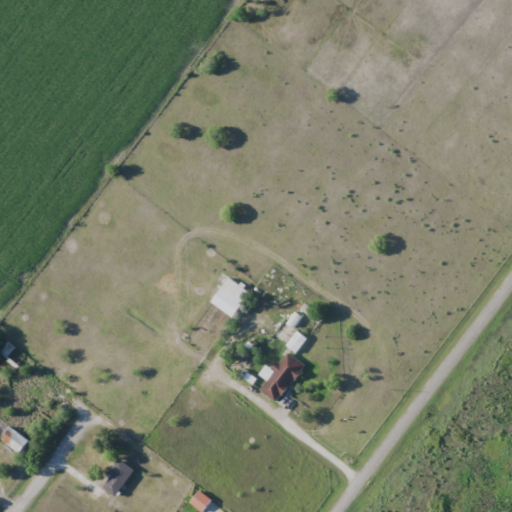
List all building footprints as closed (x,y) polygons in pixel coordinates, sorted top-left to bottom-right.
[(211,301),(233,317),(251,293),(230,277),(211,301)] [(307,339),(285,321),(274,334),(296,353),(307,339)] [(306,365),(288,352),(274,371),(271,369),(265,377),(268,380),(261,390),(278,402),(306,365)] [(20,454),(30,441),(11,426),(1,439),(20,454)] [(136,471),(123,459),(102,485),(116,496),(136,471)] [(192,503),(204,511),(212,499),(200,491),(192,503)]
